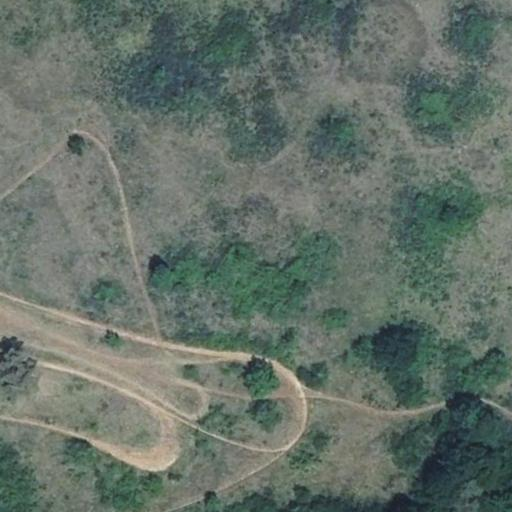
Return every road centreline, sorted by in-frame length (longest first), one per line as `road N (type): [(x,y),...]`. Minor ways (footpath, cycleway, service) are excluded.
road 1 (track): [(0,297),(60,319),(238,356),(299,390),(295,421),(272,451),(221,496),(183,511)]
road 2 (track): [(0,419),(45,423),(99,450),(152,461),(172,440),(164,408),(0,350)]
road 3 (track): [(299,390),(250,398),(135,375),(0,316)]
